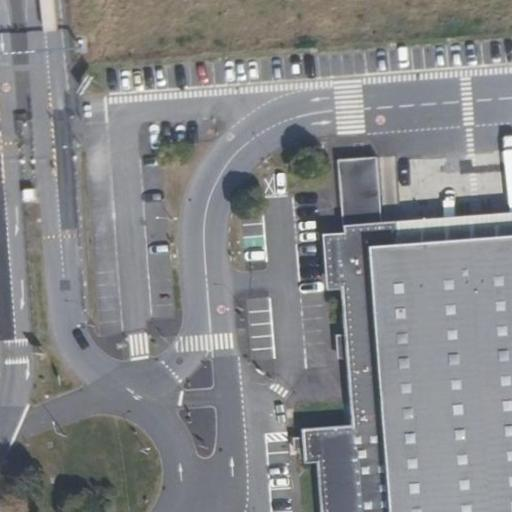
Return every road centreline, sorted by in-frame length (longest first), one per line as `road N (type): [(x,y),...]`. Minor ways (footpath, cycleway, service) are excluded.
road 1 (unclassified): [(112,404),(68,338),(41,0)]
road 2 (unclassified): [(208,281),(207,218),(223,176),(257,139),(301,119),(511,102)]
road 3 (unclassified): [(0,85),(24,363),(0,437)]
road 4 (unclassified): [(191,511),(230,461),(224,347),(208,281)]
road 5 (unknown): [(228,419),(272,397),(288,377),(282,284)]
road 6 (unclassified): [(208,281),(196,348),(171,380),(135,402)]
road 7 (unclassified): [(187,511),(172,434),(135,402)]
